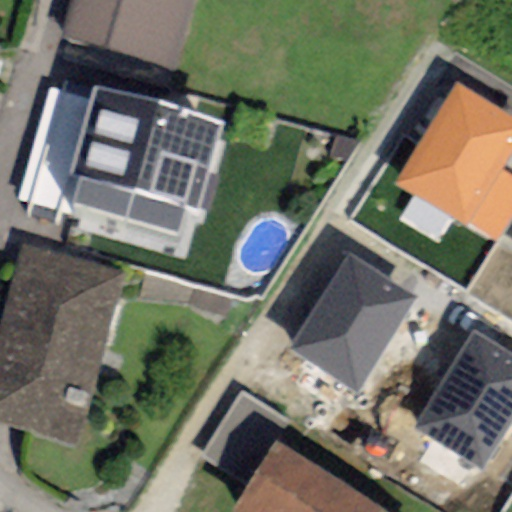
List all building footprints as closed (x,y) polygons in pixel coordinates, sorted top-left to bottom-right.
[(201,0),(73,0),(60,46),(178,80),(201,0)] [(511,151),(511,120),(456,84),(393,182),(465,229),(469,223),(496,240),(511,216),(511,180),(499,172),(511,151)] [(211,148),(84,115),(59,213),(185,246),(211,148)] [(126,281),(21,253),(0,328),(0,432),(79,454),(126,281)] [(414,297),(348,256),(289,349),(355,390),(414,297)] [(511,422),(511,357),(472,333),(413,427),(482,470),(511,422)] [(374,511),(280,456),(246,511),(374,511)]
